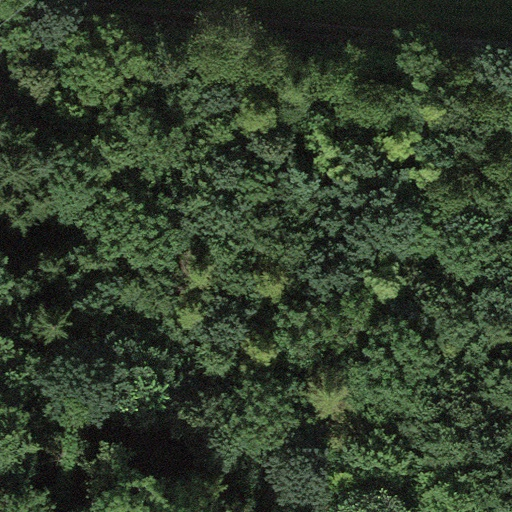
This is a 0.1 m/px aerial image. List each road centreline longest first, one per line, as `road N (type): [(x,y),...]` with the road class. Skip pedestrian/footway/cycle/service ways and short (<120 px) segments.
road 1 (track): [(511,54),(8,0)]
road 2 (track): [(0,389),(273,511)]
